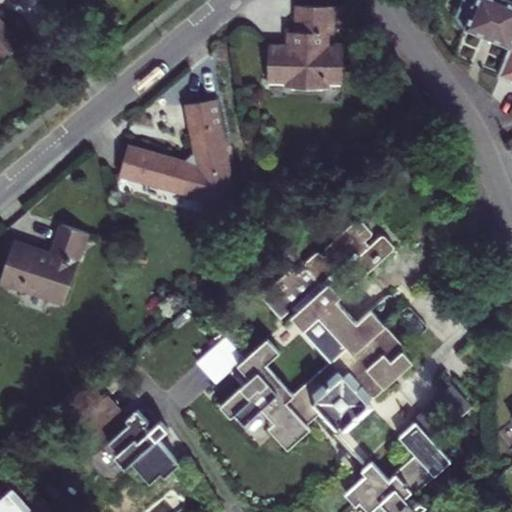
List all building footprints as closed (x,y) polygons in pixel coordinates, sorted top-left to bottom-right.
[(0,0),(0,58),(0,59),(22,41),(0,14),(0,0)] [(511,0),(462,0),(456,16),(459,22),(506,43),(493,73),(511,81),(511,0)] [(287,86),(324,88),(324,83),(341,83),(343,43),(320,43),(320,31),(336,31),(336,6),(295,4),(294,29),(293,41),(285,41),(268,40),(267,81),(287,82),(287,86)] [(285,29),(285,41),(293,41),(294,29),(285,29)] [(234,205),(228,173),(224,173),(215,126),(220,126),(214,97),(186,102),(195,152),(186,160),(128,143),(119,173),(202,196),(206,210),(234,205)] [(358,218),(354,219),(328,243),(326,245),(325,249),(326,252),(323,254),(317,251),(308,258),(306,262),(306,265),(309,269),(302,275),(296,268),(292,267),(289,268),(260,295),(281,317),(288,311),(353,254),(356,257),(345,266),(357,279),(391,248),(392,244),(384,235),(379,235),(369,245),(364,239),(369,234),(370,230),(361,219),(358,218)] [(0,279),(62,301),(86,231),(62,223),(51,252),(13,240),(0,278),(0,279)] [(288,311),(292,315),(328,282),(333,278),(345,266),(356,257),(353,254),(288,311)] [(333,278),(328,282),(340,296),(344,291),(333,278)] [(405,348),(370,309),(356,321),(336,299),(340,296),(328,282),(292,315),(331,359),(334,356),(341,363),(312,390),(317,398),(310,404),(317,412),(333,431),(341,424),(349,432),(374,409),(367,400),(411,361),(403,350),(405,348)] [(511,324),(500,331),(510,351),(511,350),(511,324)] [(237,364),(246,356),(227,334),(198,359),(217,381),(237,364)] [(266,337),(254,349),(246,356),(253,364),(260,356),(266,363),(278,351),(266,337)] [(249,378),(223,401),(234,412),(244,423),(258,409),(271,424),(268,427),(283,443),(305,423),(253,364),(246,356),(237,364),(249,378)] [(334,356),(331,359),(293,392),(266,363),(260,356),(253,364),(305,423),(317,412),(310,404),(317,398),(312,390),(341,363),(334,356)] [(413,418),(416,421),(430,437),(468,402),(450,382),(413,418)] [(114,439),(131,423),(109,398),(79,424),(101,450),(110,442),(114,439)] [(229,415),(234,412),(223,401),(219,404),(229,415)] [(127,418),(131,423),(142,413),(138,409),(127,418)] [(148,421),(142,413),(131,423),(114,439),(122,449),(118,452),(129,464),(132,461),(147,477),(158,468),(161,472),(175,458),(158,439),(167,429),(160,421),(150,430),(145,424),(148,421)] [(366,475),(351,488),(361,499),(365,496),(374,507),(378,511),(418,511),(405,497),(412,491),(414,493),(450,459),(430,437),(416,421),(400,436),(415,453),(395,472),(396,474),(390,479),(372,461),(362,470),(366,475)] [(305,423),(283,443),(287,448),(309,427),(305,423)] [(114,439),(110,442),(118,452),(122,449),(114,439)] [(129,464),(118,452),(115,455),(125,467),(129,464)] [(175,458),(161,472),(165,475),(178,463),(175,458)] [(511,478),(511,464),(501,474),(507,482),(511,478)] [(158,468),(147,477),(150,481),(161,472),(158,468)] [(356,503),(361,499),(351,488),(347,492),(356,503)] [(365,496),(361,499),(370,511),(374,507),(365,496)] [(39,511),(31,501),(18,511),(39,511)]
